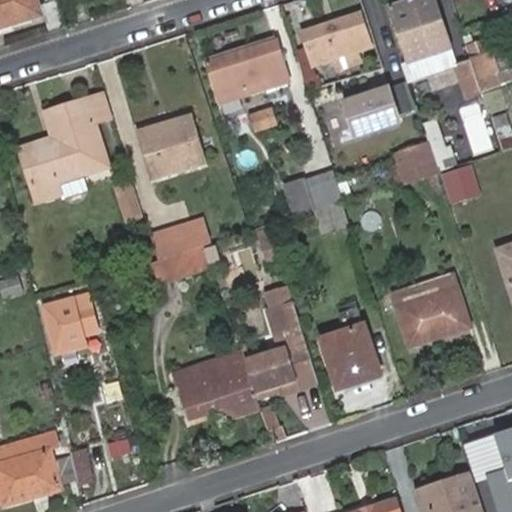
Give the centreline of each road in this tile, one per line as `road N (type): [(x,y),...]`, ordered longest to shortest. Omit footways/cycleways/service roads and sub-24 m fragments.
road 1 (residential): [(511,389),(135,511)]
road 2 (residential): [(226,0),(0,71)]
